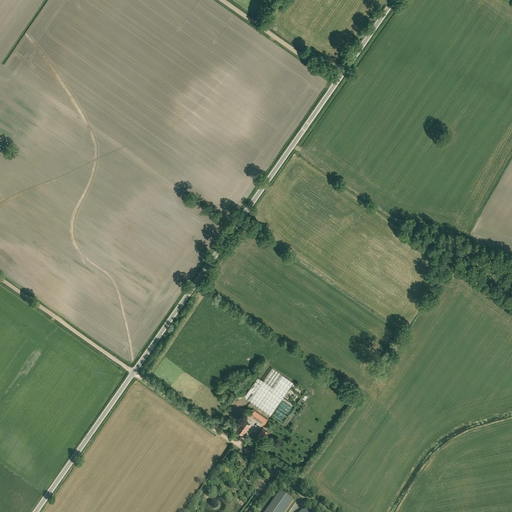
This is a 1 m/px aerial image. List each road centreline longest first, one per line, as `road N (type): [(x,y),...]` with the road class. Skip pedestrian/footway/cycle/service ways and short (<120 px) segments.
road 1 (unclassified): [(36,511),(393,0)]
road 2 (track): [(330,511),(0,278)]
road 3 (track): [(335,83),(215,0)]
